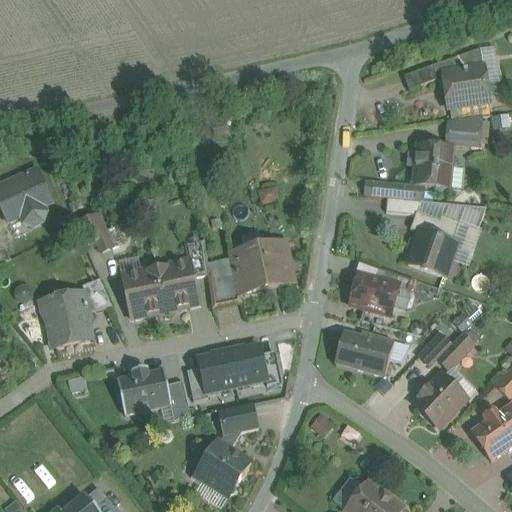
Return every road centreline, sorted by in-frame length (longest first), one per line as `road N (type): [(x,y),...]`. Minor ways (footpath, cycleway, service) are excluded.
road 1 (unclassified): [(357,53),(0,130)]
road 2 (unclassified): [(0,413),(56,374),(311,318)]
road 3 (unclassified): [(357,53),(311,318)]
road 4 (unclassified): [(304,382),(433,469),(481,511)]
road 5 (unclassified): [(357,53),(499,0)]
road 6 (unclassified): [(304,382),(288,446),(257,511)]
